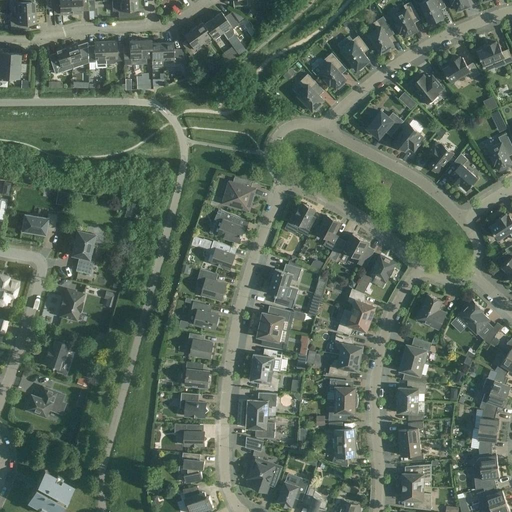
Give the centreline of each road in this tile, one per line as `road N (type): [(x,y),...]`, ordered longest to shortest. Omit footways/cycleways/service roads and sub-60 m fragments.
road 1 (residential): [(240,511),(223,469),(228,365),(257,245),(285,180)]
road 2 (residential): [(380,511),(380,374),(419,263)]
road 3 (residential): [(511,13),(390,71),(325,131)]
road 4 (residential): [(0,251),(32,256),(42,270),(0,402)]
road 5 (residential): [(325,131),(426,186),(463,220)]
road 6 (residential): [(419,263),(376,227),(285,180)]
road 7 (residential): [(154,26),(83,29),(39,42),(0,39)]
road 8 (residential): [(0,104),(145,103)]
